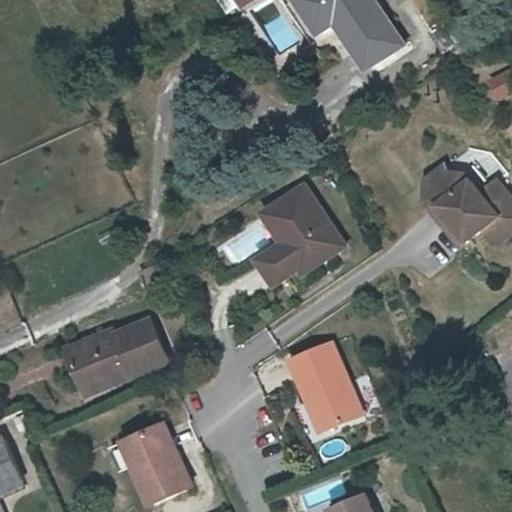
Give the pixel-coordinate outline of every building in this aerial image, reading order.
[(247,0),(220,0),(228,12),(247,0)] [(247,0),(228,12),(235,22),(267,0),(247,0)] [(317,46),(333,36),(363,82),(399,60),(359,0),(309,0),(294,10),(317,46)] [(267,7),(254,17),(280,50),(293,40),(267,7)] [(464,23),(423,48),(437,68),(477,44),(464,23)] [(511,74),(497,83),(507,101),(511,98),(511,74)] [(464,193),(448,191),(443,185),(426,198),(424,220),(460,265),(473,255),(481,249),(494,265),(511,251),(511,223),(495,200),(479,213),(464,193)] [(268,265),(283,290),(298,282),(319,269),(322,274),(343,261),(305,199),(268,221),(288,251),(282,255),(268,265)] [(288,251),(268,221),(263,225),(282,255),(288,251)] [(283,290),(268,265),(257,272),(273,297),(283,290)] [(319,269),(298,282),(301,287),(322,274),(319,269)] [(64,361),(76,392),(123,372),(126,382),(159,369),(143,331),(110,344),(109,342),(64,361)] [(313,445),(355,429),(326,356),(284,373),(301,414),(304,413),(308,424),(306,428),(313,445)] [(123,372),(76,392),(80,402),(127,383),(126,382),(123,372)] [(157,430),(120,446),(129,470),(125,472),(141,511),(182,494),(157,430)] [(129,470),(120,446),(115,448),(125,472),(129,470)] [(0,490),(10,487),(0,465),(0,490)] [(329,511),(360,511),(356,501),(329,511)]
